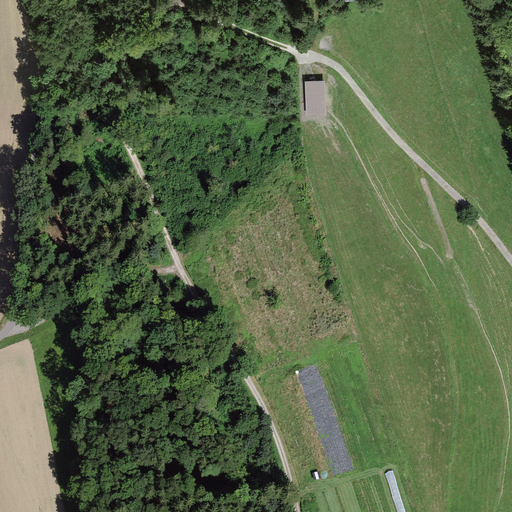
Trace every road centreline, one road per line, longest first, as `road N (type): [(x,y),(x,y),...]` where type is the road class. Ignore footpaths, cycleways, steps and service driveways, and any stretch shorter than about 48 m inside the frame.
road 1 (track): [(92,55),(111,23),(174,7),(326,62),(511,260)]
road 2 (track): [(179,268),(266,412),(296,511)]
road 3 (track): [(9,325),(57,58)]
road 4 (track): [(57,58),(92,55),(106,71),(117,121),(179,268)]
road 5 (track): [(9,325),(32,324),(121,273),(179,268)]
